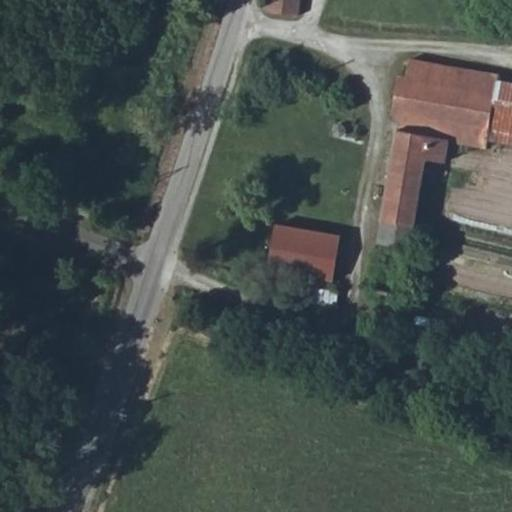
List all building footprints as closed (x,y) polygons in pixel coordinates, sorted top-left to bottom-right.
[(297,0),(258,0),(257,9),(295,16),(297,0)] [(412,297),(416,280),(423,224),(418,223),(425,162),(428,136),(450,138),(482,142),(484,134),(500,134),(500,105),(488,104),(492,74),(493,68),(405,59),(374,300),(385,302),(388,292),(412,297)] [(500,134),(511,136),(511,77),(492,74),(488,104),(500,105),(500,134)] [(428,136),(425,162),(447,163),(450,138),(428,136)] [(342,233),(275,226),(270,272),(337,279),(342,233)]
